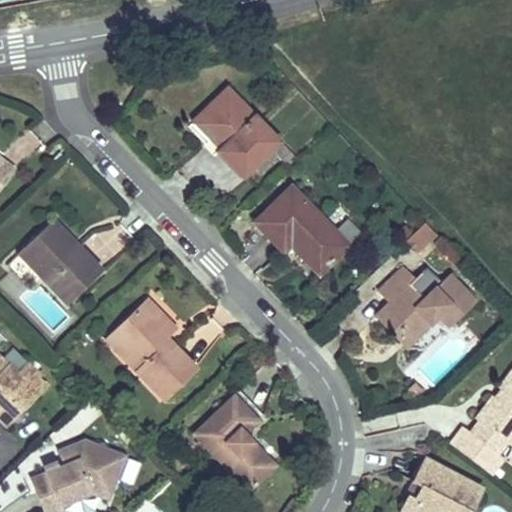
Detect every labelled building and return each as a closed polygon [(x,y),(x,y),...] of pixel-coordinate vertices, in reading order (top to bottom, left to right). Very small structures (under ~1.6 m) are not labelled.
[(198,117),(224,145),(217,152),(241,177),(277,143),(226,90),(198,117)] [(217,152),(224,145),(198,117),(191,124),(217,152)] [(286,167),(294,159),(282,146),(274,154),(286,167)] [(0,187),(13,170),(0,160),(0,187)] [(296,238),(303,246),(296,253),(317,275),(348,245),(290,185),(252,222),(282,253),(289,245),(296,238)] [(70,254),(77,248),(51,220),(43,227),(70,254)] [(434,235),(423,224),(404,242),(415,253),(434,235)] [(77,248),(70,254),(43,227),(17,254),(66,305),(101,272),(77,248)] [(296,238),(289,245),(296,253),(303,246),(296,238)] [(432,312),(436,317),(447,328),(474,303),(447,275),(420,301),(407,287),(414,281),(402,268),(376,293),(387,305),(378,313),(403,339),(432,312)] [(173,345),(167,350),(160,342),(165,338),(174,328),(146,299),(121,323),(130,334),(114,350),(162,400),(195,369),(173,345)] [(436,317),(432,312),(403,339),(378,313),(373,318),(402,349),(436,317)] [(104,340),(114,350),(130,334),(121,323),(104,340)] [(438,391),(477,342),(455,325),(416,374),(438,391)] [(167,350),(173,345),(165,338),(160,342),(167,350)] [(16,375),(0,359),(0,419),(16,403),(24,411),(38,396),(30,388),(38,380),(40,377),(26,364),(16,375)] [(511,438),(511,370),(475,420),(478,422),(469,434),(462,429),(450,445),(489,474),(501,458),(495,454),(504,442),(507,445),(511,438)] [(46,388),(38,380),(30,388),(38,396),(46,388)] [(253,443),(249,446),(241,439),(245,435),(259,422),(233,395),(191,435),(248,494),(276,467),(253,443)] [(24,411),(16,403),(0,419),(0,421),(7,429),(24,411)] [(249,446),(253,443),(245,435),(241,439),(249,446)] [(128,460),(106,452),(106,451),(106,450),(106,449),(106,448),(105,448),(105,447),(105,446),(104,446),(104,445),(103,445),(102,445),(101,445),(100,445),(99,445),(98,445),(97,445),(96,446),(96,447),(95,447),(95,448),(94,448),(83,444),(58,455),(64,468),(58,471),(58,470),(58,469),(57,469),(57,468),(56,468),(55,468),(55,467),(54,467),(53,467),(52,467),(51,467),(50,467),(49,468),(48,468),(48,469),(47,469),(46,470),(46,471),(46,472),(46,473),(46,474),(46,475),(46,476),(31,482),(43,511),(61,511),(60,508),(92,495),(108,500),(115,480),(120,482),(128,460)] [(467,511),(480,489),(424,459),(412,482),(419,486),(413,498),(407,496),(399,511),(467,511)] [(419,486),(412,482),(405,494),(407,496),(413,498),(419,486)]
